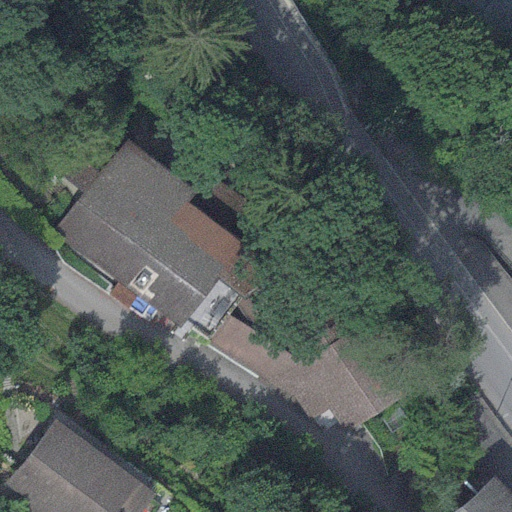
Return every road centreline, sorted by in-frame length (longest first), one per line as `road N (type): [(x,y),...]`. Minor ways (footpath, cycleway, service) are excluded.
road 1 (unclassified): [(236,0),(511,388)]
road 2 (residential): [(372,511),(291,426),(73,291),(0,227)]
